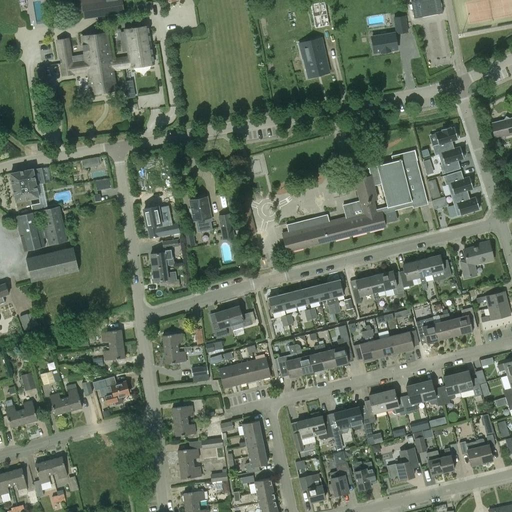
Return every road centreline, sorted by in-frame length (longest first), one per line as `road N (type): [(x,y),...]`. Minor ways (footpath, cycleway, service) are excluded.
road 1 (residential): [(139,315),(500,222)]
road 2 (tertiary): [(116,146),(462,86)]
road 3 (residential): [(272,400),(511,344)]
road 4 (residential): [(139,315),(116,146)]
road 5 (residential): [(0,456),(152,415)]
road 6 (residential): [(500,222),(462,86)]
road 7 (residential): [(394,504),(511,474)]
